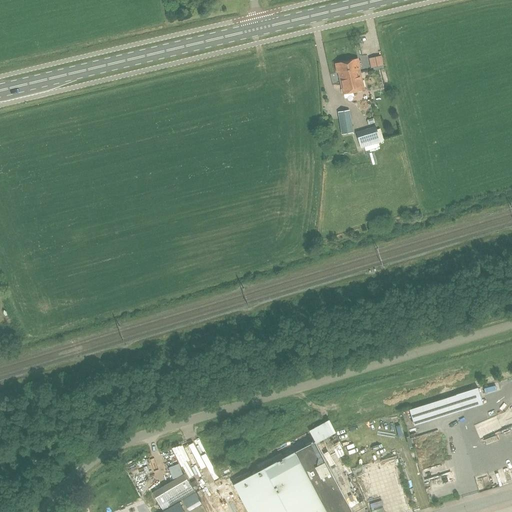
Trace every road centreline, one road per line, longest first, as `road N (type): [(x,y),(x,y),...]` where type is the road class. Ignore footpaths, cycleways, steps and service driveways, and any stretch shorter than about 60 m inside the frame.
road 1 (unclassified): [(41,511),(59,487),(129,439),(511,324)]
road 2 (primary): [(0,95),(392,0)]
